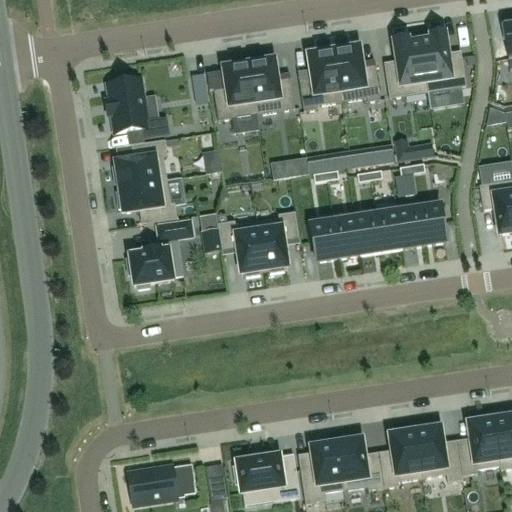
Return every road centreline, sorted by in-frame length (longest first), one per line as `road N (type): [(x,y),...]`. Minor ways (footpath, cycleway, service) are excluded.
road 1 (residential): [(511,278),(100,341),(55,50)]
road 2 (residential): [(511,376),(109,438),(87,471),(92,511)]
road 3 (tertiary): [(0,511),(26,455),(39,375),(2,57)]
road 4 (residential): [(55,50),(387,0)]
